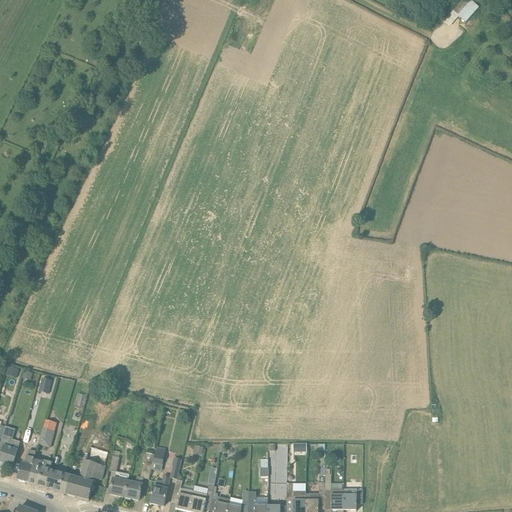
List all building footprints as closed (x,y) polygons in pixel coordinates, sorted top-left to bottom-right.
[(467,0),(462,6),(456,12),(467,22),(480,8),(471,0),(467,0)] [(10,366),(7,374),(17,378),(20,370),(10,366)] [(30,380),(32,374),(26,371),(24,377),(30,380)] [(38,394),(49,396),(52,383),(42,380),(38,394)] [(38,445),(50,449),(55,433),(43,429),(38,445)] [(11,448),(4,446),(0,458),(0,462),(7,465),(8,462),(13,464),(18,450),(19,445),(13,443),(11,448)] [(65,475),(60,494),(89,502),(95,479),(101,481),(105,467),(105,466),(109,452),(89,447),(86,461),(84,461),(79,479),(65,475)] [(128,482),(125,499),(139,502),(142,486),(143,479),(149,480),(152,464),(156,452),(147,450),(146,454),(145,454),(140,478),(137,477),(136,484),(128,482)] [(28,485),(33,467),(34,466),(32,466),(36,453),(29,451),(27,457),(25,464),(22,463),(17,482),(28,485)] [(109,472),(116,473),(121,452),(114,451),(109,472)] [(156,452),(152,464),(162,466),(165,453),(156,451),(156,452)] [(176,481),(177,481),(178,478),(182,460),(174,458),(172,466),(173,466),(170,479),(176,481)] [(269,477),(269,459),(261,459),(261,477),(269,477)] [(28,485),(44,490),(50,471),(33,467),(28,485)] [(44,490),(60,494),(65,475),(50,471),(44,490)] [(110,495),(125,499),(128,482),(129,476),(116,473),(115,479),(114,479),(110,495)] [(160,488),(154,487),(150,504),(164,507),(170,478),(163,476),(160,488)] [(185,511),(189,511),(192,498),(180,495),(182,482),(180,481),(180,479),(178,478),(177,481),(172,503),(177,504),(176,510),(185,511)] [(318,511),(319,510),(325,511),(325,483),(319,483),(319,495),(306,495),(305,511),(318,511)] [(331,511),(344,511),(344,490),(331,490),(331,489),(330,489),(330,484),(325,483),(325,511),(331,511)] [(203,511),(204,510),(210,511),(213,493),(215,486),(209,484),(207,496),(193,493),(192,498),(189,511),(203,511)] [(305,511),(306,495),(305,493),(293,493),(293,485),(287,484),(286,507),(286,511),(305,511)] [(344,490),(344,511),(357,511),(357,505),(363,505),(363,491),(344,490)] [(227,511),(229,506),(217,503),(218,500),(218,494),(213,493),(210,511),(213,511),(227,511)] [(248,511),(248,507),(242,507),(242,504),(230,501),(229,506),(227,511),(248,511)]
